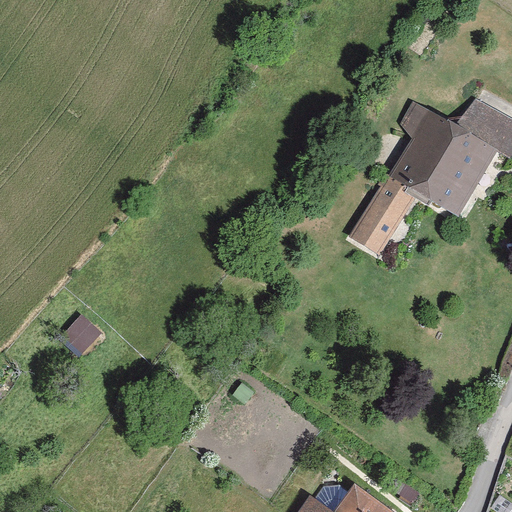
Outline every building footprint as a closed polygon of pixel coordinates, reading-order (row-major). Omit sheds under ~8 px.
[(395,182),(460,219),(498,153),(511,161),(511,122),(474,101),(460,126),(416,102),(400,128),(419,139),(395,182)] [(381,258),(416,199),(385,182),(351,240),(381,258)] [(83,313),(62,334),(80,352),(101,331),(83,313)] [(284,342),(299,351),(312,330),(297,320),(284,342)] [(390,511),(358,486),(351,495),(341,488),(325,490),(317,501),(312,498),(301,511),(390,511)]
